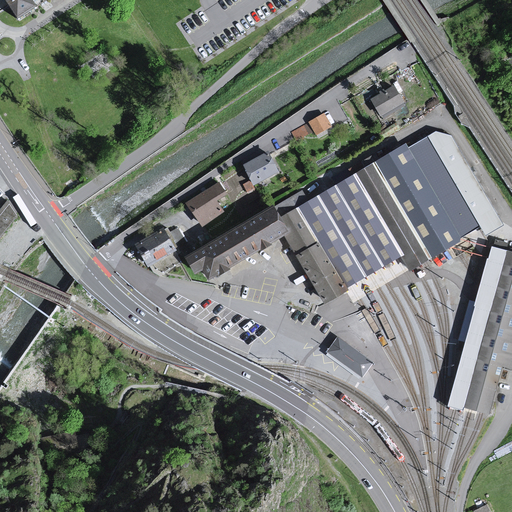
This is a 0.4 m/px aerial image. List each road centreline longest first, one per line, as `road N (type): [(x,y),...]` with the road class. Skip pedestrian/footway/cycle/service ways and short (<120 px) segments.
road 1 (primary): [(91,271),(163,331),(307,411),(366,468),(395,511)]
road 2 (residential): [(91,271),(145,222),(407,49)]
road 3 (unclassified): [(47,217),(173,133),(323,0)]
